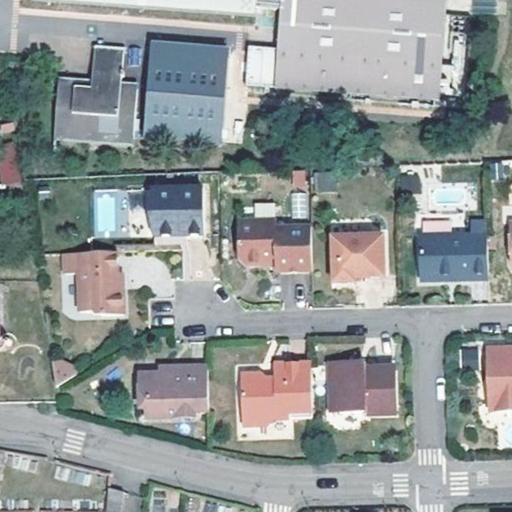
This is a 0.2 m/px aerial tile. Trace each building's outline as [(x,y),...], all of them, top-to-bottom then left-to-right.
[(31,0),(31,2),(258,16),(258,9),(258,0),(31,0)] [(258,0),(258,9),(283,11),(280,51),(277,91),(439,103),(447,0),(258,0)] [(147,41),(144,141),(224,143),(227,43),(147,41)] [(125,49),(95,47),(92,86),(60,84),(56,140),(88,143),(89,137),(135,140),(139,90),(123,88),(125,49)] [(277,91),(280,51),(250,49),(247,89),(277,91)] [(0,144),(0,186),(20,185),(17,143),(0,144)] [(309,185),(308,172),(297,172),(298,186),(309,185)] [(339,187),(339,172),(323,173),(324,188),(339,187)] [(149,189),(150,236),(200,234),(199,188),(149,189)] [(281,273),(316,272),(314,227),(280,228),(280,220),(243,221),(244,259),(251,266),(281,265),(281,273)] [(386,235),(337,236),(338,284),(358,283),(358,279),(388,279),(386,235)] [(425,284),(453,283),(453,276),(464,276),(464,283),(492,282),(490,236),(423,238),(425,284)] [(80,309),(91,309),(102,309),(103,314),(124,313),(124,286),(119,287),(118,272),(118,251),(66,252),(67,273),(79,273),(80,309)] [(511,350),(492,351),(494,411),(511,410),(511,350)] [(464,371),(479,370),(478,351),(463,351),(464,371)] [(64,363),(55,365),(59,388),(79,376),(74,368),(64,363)] [(361,369),(361,363),(335,364),(336,411),(370,411),(370,415),(400,414),(399,368),(370,369),(361,369)] [(211,365),(178,367),(178,372),(163,372),(141,373),(142,397),(148,397),(149,416),(196,414),(196,410),(213,410),(211,365)] [(279,420),(317,419),(316,365),(281,367),(281,381),(270,381),(264,374),(247,375),(248,426),(271,426),(279,420)] [(107,511),(121,511),(124,495),(111,491),(107,511)]
